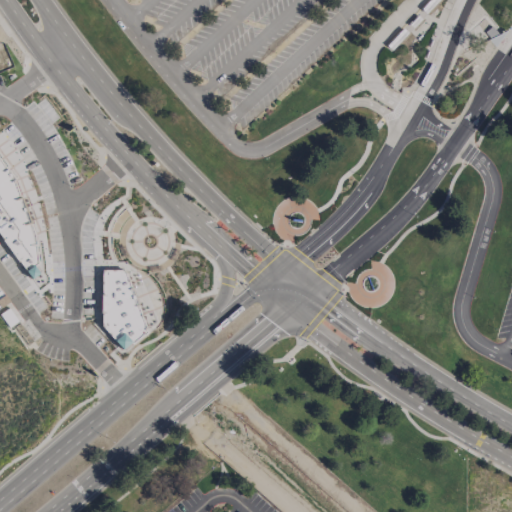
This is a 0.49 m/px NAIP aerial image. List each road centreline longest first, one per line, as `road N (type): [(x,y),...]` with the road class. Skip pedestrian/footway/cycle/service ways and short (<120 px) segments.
road 1 (secondary): [(311,289),(178,165),(47,0)]
road 2 (secondary): [(6,0),(160,189),(263,285)]
road 3 (secondary): [(263,285),(0,508)]
road 4 (secondary): [(51,511),(311,289)]
road 5 (residential): [(311,289),(419,192),(511,61)]
road 6 (secondary): [(288,306),(376,375),(511,458)]
road 7 (secondary): [(511,425),(311,289)]
road 8 (residential): [(416,109),(350,211),(285,268)]
